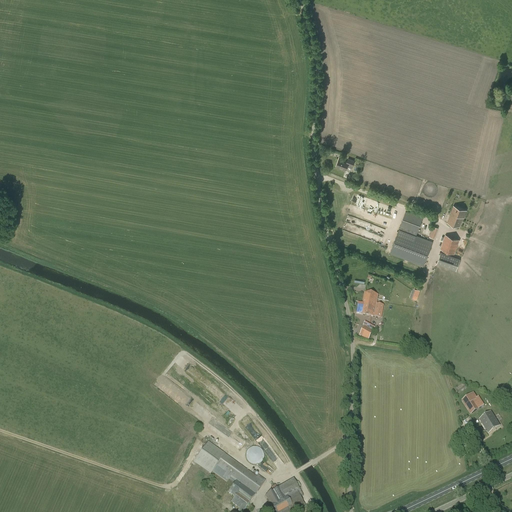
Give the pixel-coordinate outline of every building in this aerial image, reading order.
[(336,166),(346,170),(347,166),(352,168),(355,161),(348,159),(347,162),(339,159),(336,166)] [(464,218),(467,211),(454,206),(447,222),(459,227),(463,217),(464,218)] [(399,229),(390,253),(423,266),(432,241),(416,235),(423,218),(406,211),(399,229)] [(432,226),(429,236),(434,238),(438,228),(432,226)] [(440,249),(454,254),(460,240),(445,235),(440,249)] [(436,264),(456,271),(460,259),(441,252),(436,264)] [(410,296),(417,299),(420,291),(420,290),(413,287),(410,296)] [(361,314),(381,318),(384,305),(377,304),(378,295),(365,293),(361,314)] [(359,335),(368,340),(373,331),(364,326),(359,335)] [(463,384),(455,389),(458,394),(467,389),(463,384)] [(474,392),(462,400),(471,414),(480,408),(474,400),(477,397),(474,392)] [(500,426),(491,412),(479,420),(488,434),(500,426)] [(235,497),(234,497),(231,502),(239,509),(238,510),(240,511),(242,511),(256,495),(266,481),(258,475),(257,477),(225,454),(209,442),(194,462),(211,474),(213,471),(228,481),(231,477),(236,481),(237,481),(242,485),(240,488),(242,489),(239,494),(236,498),(235,497)] [(247,453),(246,454),(246,455),(246,456),(246,457),(246,458),(247,459),(247,460),(247,461),(248,462),(249,462),(249,463),(250,463),(251,464),(252,464),(253,465),(254,465),(255,465),(256,465),(257,465),(258,464),(259,464),(260,464),(260,463),(261,462),(262,462),(262,461),(263,460),(263,459),(264,458),(264,457),(264,456),(264,455),(264,454),(263,453),(263,452),(263,451),(262,450),(261,449),(260,449),(259,448),(258,448),(257,447),(256,447),(255,447),(254,447),(253,447),(252,447),(252,448),(251,448),(250,448),(250,449),(249,449),(248,450),(248,451),(247,451),(247,452),(247,453)] [(266,495),(265,496),(274,511),(294,511),(305,506),(300,497),(303,496),(294,479),(279,488),(273,491),(266,494),(266,495)] [(228,493),(234,497),(235,497),(236,498),(239,494),(242,489),(240,488),(242,485),(237,481),(228,493)]
